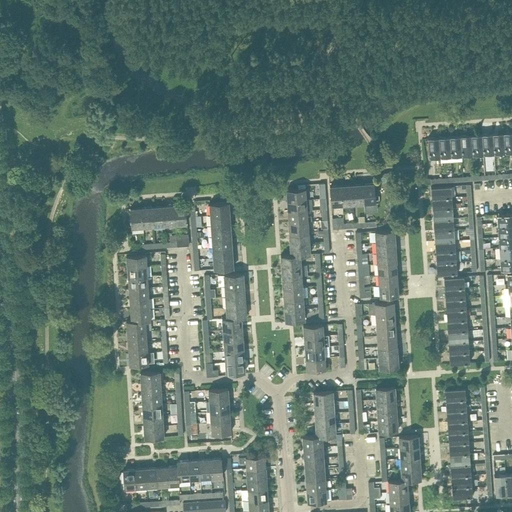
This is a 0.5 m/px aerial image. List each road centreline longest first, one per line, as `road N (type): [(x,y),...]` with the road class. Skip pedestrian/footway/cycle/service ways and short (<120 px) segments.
road 1 (tertiary): [(13,511),(13,324),(0,218)]
road 2 (residential): [(277,395),(256,378),(187,381),(181,247)]
road 3 (residential): [(277,395),(294,378),(352,366),(338,230)]
